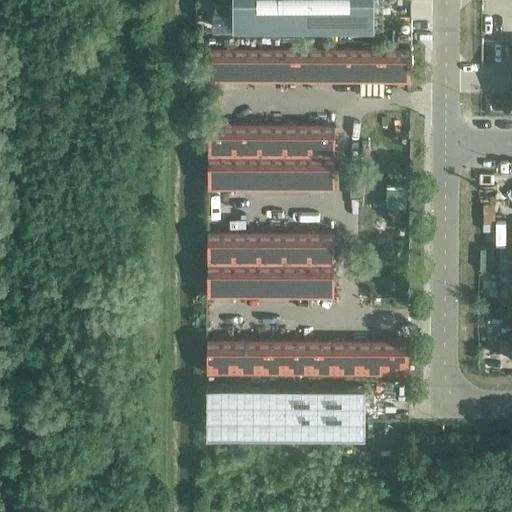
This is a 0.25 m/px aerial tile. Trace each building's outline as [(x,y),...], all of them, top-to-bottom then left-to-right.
[(374,0),(233,0),(234,26),(374,26),(374,0)] [(234,78),(234,45),(209,45),(209,78),(234,78)] [(259,79),(259,45),(234,45),(234,78),(259,79)] [(284,79),(285,46),(259,45),(259,79),(284,79)] [(310,79),(310,46),(285,46),(284,79),(310,79)] [(335,79),(335,46),(310,46),(310,79),(335,79)] [(360,79),(360,46),(335,46),(335,79),(360,79)] [(385,80),(385,46),(360,46),(360,79),(385,80)] [(410,80),(410,47),(385,46),(385,80),(410,80)] [(234,154),(234,122),(209,122),(208,154),(234,154)] [(259,154),(259,122),(234,122),(234,154),(259,154)] [(284,154),(285,122),(259,122),(259,154),(284,154)] [(310,154),(310,122),(285,122),(284,154),(310,154)] [(335,154),(335,123),(310,122),(310,154),(335,154)] [(234,186),(234,154),(208,154),(208,185),(234,186)] [(259,186),(259,154),(234,154),(234,186),(259,186)] [(284,186),(284,154),(259,154),(259,186),(284,186)] [(310,186),(310,154),(284,154),(284,186),(310,186)] [(335,186),(335,154),(310,154),(310,186),(335,186)] [(484,183),(508,183),(508,174),(484,173),(484,183)] [(389,184),(388,203),(408,204),(408,185),(389,184)] [(233,262),(233,231),(208,231),(208,262),(233,262)] [(259,262),(259,231),(233,231),(233,262),(259,262)] [(284,262),(284,231),(259,231),(259,262),(284,262)] [(309,263),(309,231),(284,231),(284,262),(309,263)] [(334,263),(335,231),(309,231),(309,263),(334,263)] [(494,268),(494,247),(480,247),(480,268),(494,268)] [(233,294),(233,262),(208,262),(208,293),(233,294)] [(258,294),(259,262),(233,262),(233,294),(258,294)] [(284,294),(284,262),(259,262),(258,294),(284,294)] [(309,294),(309,263),(284,262),(284,294),(309,294)] [(334,294),(334,263),(309,263),(309,294),(334,294)] [(232,370),(233,337),(207,337),(207,370),(232,370)] [(258,370),(258,338),(233,337),(232,370),(258,370)] [(283,371),(283,338),(258,338),(258,370),(283,371)] [(308,371),(308,338),(283,338),(283,371),(308,371)] [(333,371),(333,338),(308,338),(308,371),(333,371)] [(358,371),(358,338),(333,338),(333,371),(358,371)] [(383,371),(384,338),(358,338),(358,371),(383,371)] [(408,371),(409,341),(409,339),(384,338),(383,371),(408,371)] [(365,435),(365,385),(207,384),(207,434),(365,435)]
